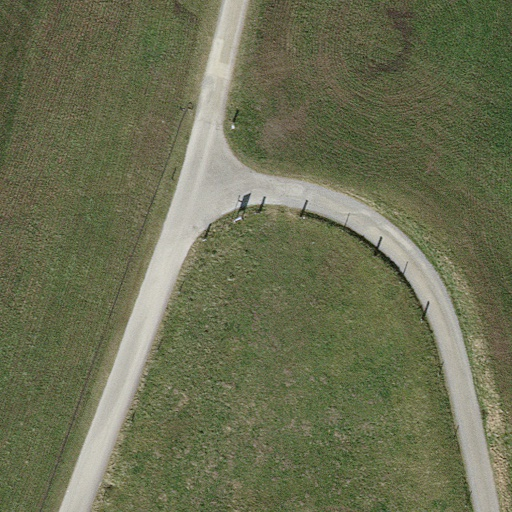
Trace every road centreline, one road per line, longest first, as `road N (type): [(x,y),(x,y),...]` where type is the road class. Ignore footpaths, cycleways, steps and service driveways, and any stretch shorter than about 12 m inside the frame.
road 1 (track): [(198,173),(339,207),(400,244),(435,293),(459,349),(490,511)]
road 2 (track): [(77,511),(198,173)]
road 3 (track): [(198,173),(238,0)]
